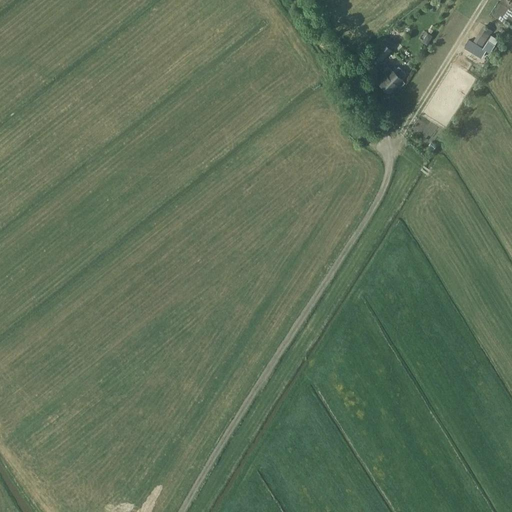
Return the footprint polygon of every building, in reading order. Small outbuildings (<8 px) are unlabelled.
[(419,38),(427,43),(433,35),(425,30),(419,38)] [(485,45),(492,35),(486,31),(483,36),(484,37),(481,42),(485,45)] [(475,53),(479,46),(477,45),(480,39),(475,36),(471,42),(468,40),(464,47),(475,53)] [(391,49),(382,41),(373,51),(381,59),(391,49)] [(405,82),(402,79),(401,78),(406,73),(398,65),(393,71),(391,69),(387,66),(383,70),(386,74),(379,82),(389,91),(396,84),(400,88),(405,82)]
